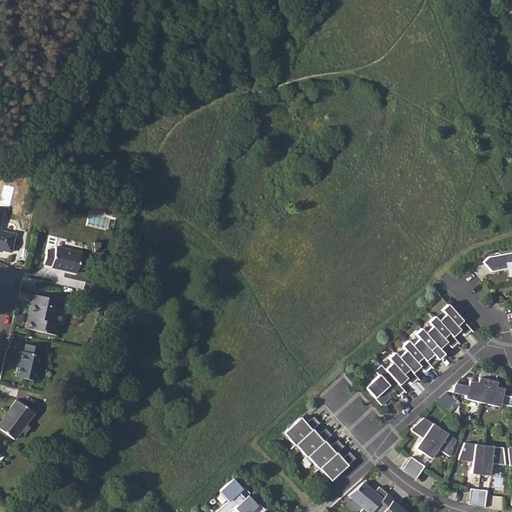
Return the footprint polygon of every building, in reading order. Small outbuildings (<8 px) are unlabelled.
[(0,249),(11,252),(15,234),(0,230),(0,227),(3,213),(0,211),(0,249)] [(48,249),(44,264),(51,266),(51,267),(76,273),(81,253),(55,247),(54,251),(48,249)] [(511,252),(488,257),(482,262),(490,272),(507,268),(508,276),(511,275),(511,252)] [(32,303),(26,328),(56,335),(59,324),(54,322),(60,300),(32,294),(30,302),(32,303)] [(445,314),(438,320),(453,336),(460,329),(465,335),(471,330),(447,304),(441,309),(445,314)] [(431,326),(425,332),(439,348),(446,342),(451,347),(458,341),(453,336),(438,320),(434,315),(427,321),(431,326)] [(418,338),(411,344),(426,360),(433,354),(438,359),(444,353),(439,348),(425,332),(421,327),(414,334),(418,338)] [(405,350),(398,356),(412,372),(419,366),(424,372),(431,366),(426,360),(411,344),(407,340),(401,346),(405,350)] [(21,351),(15,376),(36,381),(42,355),(40,355),(41,348),(25,344),(24,351),(21,351)] [(391,362),(384,369),(399,385),(406,378),(411,384),(417,378),(412,372),(398,356),(394,352),(387,358),(391,362)] [(378,375),(364,387),(374,398),(388,386),(397,396),(404,390),(399,385),(384,369),(380,364),(374,370),(378,375)] [(481,402),(487,380),(478,378),(476,382),(468,380),(467,386),(455,383),(452,385),(450,392),(464,395),(464,398),(481,402)] [(496,382),(487,380),(481,402),(499,407),(500,404),(511,406),(511,396),(502,394),(503,389),(495,387),(496,382)] [(15,400),(0,420),(0,428),(14,439),(33,413),(15,400)] [(296,444),(312,430),(317,425),(310,418),(305,424),(299,418),(282,433),(292,444),(294,442),(296,444)] [(415,448),(422,453),(439,428),(423,418),(410,429),(422,438),(415,448)] [(455,440),(439,428),(422,453),(430,459),(437,448),(449,457),(455,440)] [(307,456),(323,441),(329,436),(323,430),(317,436),(312,430),(296,444),(295,445),(304,456),(306,454),(307,456)] [(317,465),(319,467),(335,453),(340,448),(335,442),(329,447),(323,441),(307,456),(306,457),(316,467),(317,465)] [(483,445),(464,443),(457,460),(471,461),(470,474),(479,475),(483,445)] [(502,447),(483,445),(479,475),(489,476),(490,464),(505,466),(502,447)] [(341,459),(335,453),(319,467),(318,468),(330,481),(353,460),(347,453),(341,459)] [(410,457),(401,470),(408,475),(417,462),(410,457)] [(417,462),(408,475),(415,480),(423,466),(417,462)] [(237,492),(228,482),(215,493),(225,503),(215,511),(228,511),(232,509),(234,511),(259,511),(255,507),(252,509),(243,499),(246,497),(240,490),(237,492)] [(387,494),(378,486),(374,492),(362,482),(348,496),(366,511),(370,511),(374,508),(387,494)] [(478,490),(469,489),(467,505),(476,505),(478,490)] [(486,491),(478,490),(476,505),(484,506),(486,491)] [(393,499),(387,494),(374,508),(378,511),(408,511),(397,503),(396,504),(392,501),(393,499)]
